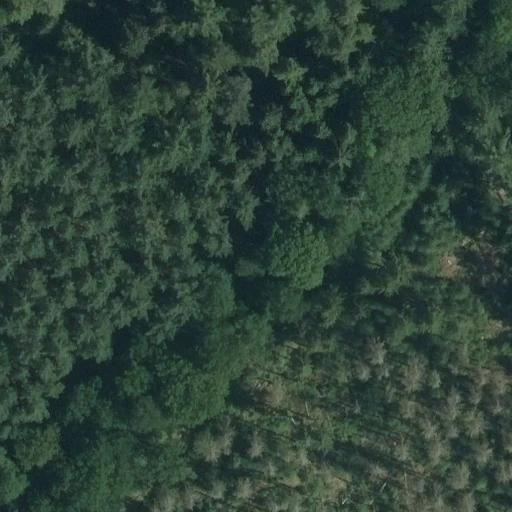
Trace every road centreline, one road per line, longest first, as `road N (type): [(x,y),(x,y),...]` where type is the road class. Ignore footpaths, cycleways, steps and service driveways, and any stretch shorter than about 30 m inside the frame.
road 1 (track): [(476,0),(446,78),(121,511)]
road 2 (track): [(511,232),(446,78)]
